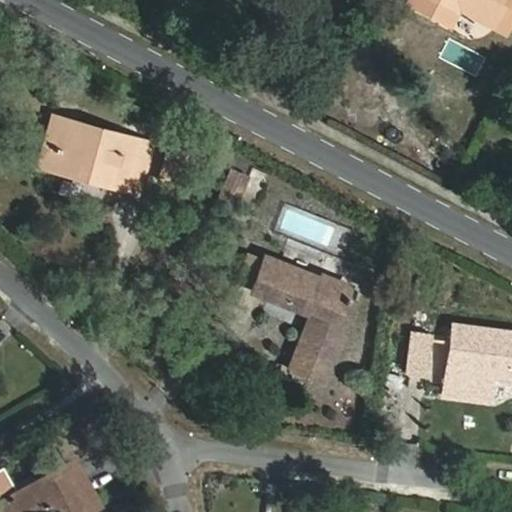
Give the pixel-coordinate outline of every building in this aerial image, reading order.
[(456,0),(462,0),(494,17),(503,0),(426,0),(450,12),(453,6),(456,0)] [(490,25),(494,17),(462,0),(456,0),(453,6),(490,25)] [(137,194),(151,142),(50,114),(41,146),(49,148),(44,165),(62,169),(102,180),(101,184),(137,194)] [(175,186),(183,151),(165,146),(156,181),(175,186)] [(230,167),(216,203),(236,211),(250,175),(230,167)] [(286,369),(320,382),(352,303),(342,298),(347,285),(321,274),(318,282),(246,253),(235,280),(251,286),(249,291),(307,315),(286,369)] [(441,396),(484,402),(488,375),(511,378),(511,334),(451,325),(441,396)] [(421,374),(427,333),(410,331),(405,373),(421,374)] [(70,462),(0,501),(0,511),(86,511),(94,508),(70,462)]
